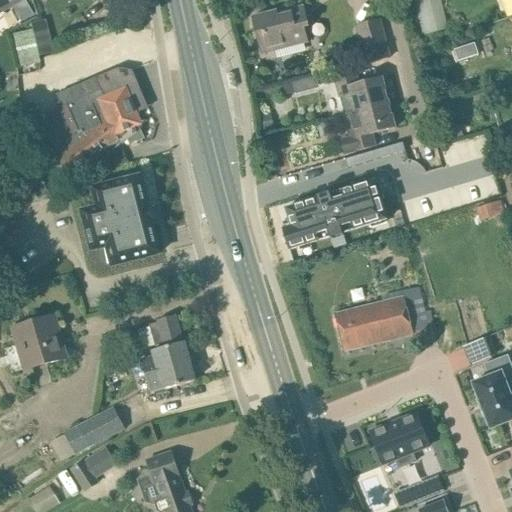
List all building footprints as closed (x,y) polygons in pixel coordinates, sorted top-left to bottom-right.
[(0,0),(0,12),(21,0),(0,0)] [(441,0),(414,0),(423,36),(448,29),(441,0)] [(253,18),(262,54),(308,42),(304,28),(309,26),(304,10),(279,17),(278,11),(253,18)] [(379,20),(362,24),(372,63),(390,58),(381,28),(379,20)] [(31,29),(13,34),(21,66),(39,62),(38,56),(31,29)] [(62,108),(42,117),(60,156),(57,157),(69,174),(118,140),(116,136),(124,133),(139,126),(142,125),(127,90),(139,85),(133,71),(119,68),(98,78),(63,93),(57,96),(62,108)] [(389,103),(383,78),(359,84),(355,71),(334,77),(344,115),(389,103)] [(284,80),(285,92),(320,89),(319,78),(284,80)] [(372,135),(396,128),(389,103),(344,115),(350,138),(340,140),(344,155),(375,146),(372,135)] [(265,130),(274,128),(271,112),(261,115),(265,130)] [(461,124),(444,129),(448,142),(464,137),(461,124)] [(145,138),(139,126),(124,133),(130,145),(145,138)] [(111,159),(114,167),(129,163),(123,150),(111,159)] [(276,151),(265,154),(270,172),(279,170),(278,169),(280,168),(276,151)] [(294,175),(292,165),(280,168),(278,169),(279,170),(281,179),(294,175)] [(30,184),(33,182),(40,177),(35,170),(25,177),(30,184)] [(30,184),(25,177),(15,184),(19,191),(30,184)] [(40,191),(45,187),(47,186),(40,177),(33,182),(40,191)] [(93,188),(98,208),(82,212),(92,251),(108,247),(113,266),(159,255),(152,225),(155,224),(155,223),(154,223),(150,207),(151,207),(150,205),(147,206),(140,177),(101,187),(93,188)] [(291,228),(282,230),(288,251),(386,221),(374,182),(367,184),(365,179),(351,183),(353,189),(285,209),(291,228)] [(15,184),(4,192),(9,198),(19,191),(15,184)] [(50,194),(45,187),(40,191),(35,194),(40,201),(50,194)] [(0,204),(9,198),(4,192),(0,194),(0,204)] [(506,213),(501,200),(477,209),(481,222),(506,213)] [(397,299),(336,314),(345,351),(413,334),(408,317),(426,313),(420,287),(395,293),(397,299)] [(25,372),(68,358),(56,316),(12,330),(25,372)] [(154,353),(141,357),(150,393),(164,389),(164,390),(168,389),(176,387),(196,381),(185,343),(183,343),(176,317),(159,321),(159,323),(151,325),(152,328),(158,351),(154,352),(154,353)] [(475,383),(473,384),(474,386),(475,385),(480,400),(480,401),(485,412),(491,427),(490,427),(491,429),(493,428),(511,420),(511,398),(506,384),(511,382),(511,364),(508,356),(484,365),(489,378),(476,383),(475,383)] [(126,431),(114,407),(97,415),(109,439),(126,431)] [(396,460),(400,469),(416,462),(413,453),(430,446),(417,414),(370,433),(384,465),(396,460)] [(97,415),(63,432),(64,434),(50,442),(61,462),(75,455),(75,456),(109,439),(97,415)] [(192,511),(172,453),(147,462),(150,470),(161,501),(159,502),(156,506),(158,511),(192,511)] [(85,461),(70,470),(85,493),(99,484),(85,461)] [(445,492),(439,476),(417,484),(424,500),(445,492)] [(35,511),(47,511),(61,504),(50,487),(28,500),(35,511)] [(448,511),(443,498),(417,509),(418,511),(448,511)]
